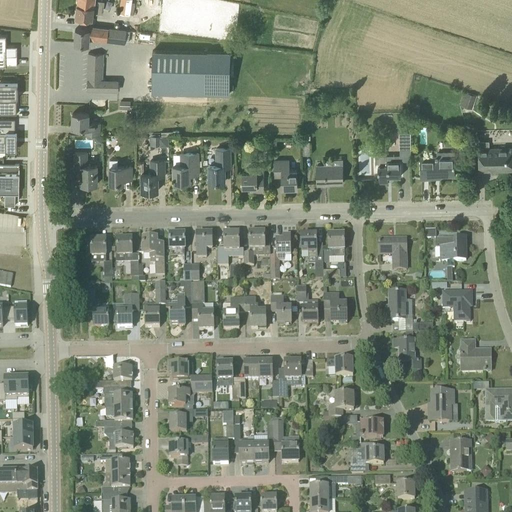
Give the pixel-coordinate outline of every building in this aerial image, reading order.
[(77,0),(76,16),(76,17),(93,19),(94,11),(103,12),(105,1),(96,0),(120,0),(119,12),(130,13),(131,0),(77,0)] [(244,0),(229,0),(230,4),(201,3),(201,2),(173,1),(172,16),(204,17),(244,18),(244,0)] [(75,29),(75,42),(75,44),(89,44),(89,39),(107,41),(125,43),(127,30),(109,28),(90,26),(90,30),(75,29)] [(17,56),(6,56),(6,36),(0,36),(0,66),(17,66),(17,56)] [(231,53),(153,51),(152,92),(230,93),(231,53)] [(88,53),(87,90),(103,91),(104,54),(88,53)] [(17,83),(0,82),(0,114),(17,114),(17,83)] [(464,91),(459,104),(472,109),(477,95),(464,91)] [(72,128),(86,128),(85,135),(100,135),(100,123),(89,122),(89,113),(78,113),(78,114),(73,114),(72,128)] [(0,119),(0,151),(7,151),(7,150),(15,150),(15,127),(7,127),(7,119),(0,119)] [(399,133),(399,150),(411,150),(410,133),(399,133)] [(151,136),(151,145),(169,145),(169,136),(151,136)] [(225,182),(225,168),(231,167),(230,149),(216,149),(216,165),(208,165),(209,181),(216,181),(216,182),(225,182)] [(511,149),(480,150),(480,171),(511,170),(511,149)] [(81,166),(82,185),(97,184),(97,165),(87,165),(87,152),(75,153),(75,166),(81,166)] [(436,152),(436,157),(420,157),(421,178),(434,177),(434,175),(453,175),(453,152),(436,152)] [(181,155),(174,155),(174,166),(173,166),(173,183),(190,182),(190,175),(199,175),(198,153),(181,153),(181,155)] [(401,176),(401,161),(387,161),(387,155),(375,156),(375,166),(378,166),(378,172),(379,182),(388,182),(388,180),(393,180),(393,176),(401,176)] [(282,188),(297,188),(297,170),(289,170),(289,160),(274,160),(275,177),(282,176),(282,188)] [(142,191),(158,191),(158,177),(164,177),(164,161),(150,161),(151,173),(142,173),(142,191)] [(342,165),(324,165),(317,166),(317,184),(342,183),(342,165)] [(249,166),(249,172),(242,172),(242,187),(250,187),(250,193),(264,193),(263,166),(249,166)] [(110,167),(110,184),(124,184),(123,180),(132,179),(132,167),(110,167)] [(0,173),(0,192),(5,193),(5,205),(15,205),(16,193),(19,193),(20,174),(14,174),(0,173)] [(0,226),(17,227),(17,214),(0,213),(0,226)] [(257,249),(265,249),(264,233),(249,234),(250,249),(250,254),(244,254),(244,266),(254,266),(254,256),(257,256),(257,249)] [(207,251),(212,251),(212,234),(197,235),(197,258),(207,258),(207,251)] [(239,252),(239,234),(224,234),(224,252),(239,252)] [(176,251),(184,251),(185,251),(185,235),(170,235),(170,251),(171,258),(176,258),(176,251)] [(344,258),(344,252),(344,235),(328,236),(328,259),(344,258)] [(317,259),(317,236),(301,236),(301,253),(309,253),(309,259),(317,259)] [(270,257),(270,267),(270,281),(279,281),(279,267),(279,263),(284,262),(284,257),(291,257),(291,237),(283,237),(283,241),(276,242),(276,257),(270,257)] [(165,276),(165,259),(164,245),(157,245),(157,239),(143,240),(144,256),(151,255),(151,259),(151,264),(155,264),(155,276),(165,276)] [(466,261),(464,261),(464,249),(466,249),(466,245),(464,245),(464,240),(466,240),(465,239),(436,240),(436,249),(441,249),(441,262),(447,262),(447,265),(447,269),(447,276),(451,276),(451,269),(454,269),(454,265),(454,262),(466,261)] [(91,241),(92,258),(106,257),(106,240),(91,241)] [(131,263),(131,278),(131,283),(139,283),(139,278),(139,268),(138,262),(133,262),(132,256),(133,256),(132,240),(117,240),(118,257),(125,256),(125,263),(131,263)] [(406,240),(379,241),(379,258),(393,258),(393,273),(406,272),(406,257),(406,250),(406,240)] [(112,279),(112,264),(104,264),(104,279),(112,279)] [(323,280),(323,272),(323,264),(315,264),(315,280),(323,280)] [(228,282),(228,266),(218,266),(218,282),(228,282)] [(191,267),(191,282),(199,282),(199,267),(191,267)] [(340,272),(323,272),(323,280),(340,280),(340,272)] [(179,328),(185,328),(185,308),(192,308),(191,285),(191,283),(180,283),(180,289),(184,289),(184,296),(180,296),(178,298),(178,302),(170,302),(171,325),(179,325),(179,328)] [(155,292),(155,306),(144,306),(145,328),(160,328),(159,306),(165,305),(165,284),(155,284),(155,292)] [(202,285),(191,285),(192,308),(192,322),(199,322),(199,331),(214,331),(214,313),(203,313),(202,285)] [(303,303),(303,309),(302,309),(302,325),(318,325),(318,309),(318,303),(309,303),(309,297),(305,297),(305,288),(297,289),(297,304),(303,303)] [(472,293),(462,293),(442,293),(442,310),(453,309),(454,323),(470,323),(470,301),(472,301),(472,293)] [(386,322),(396,322),(406,322),(405,294),(389,294),(389,307),(386,307),(386,322)] [(87,310),(96,310),(95,295),(86,295),(87,310)] [(331,325),(347,324),(346,305),(338,305),(338,296),(324,296),(324,311),(331,311),(331,325)] [(133,328),(132,312),(139,312),(139,297),(124,297),(125,311),(117,311),(117,312),(113,312),(113,324),(117,324),(118,329),(133,328)] [(283,299),(274,299),(271,299),(271,314),(277,314),(277,326),(291,325),(291,308),(283,308),(283,299)] [(239,313),(245,313),(244,300),(231,301),(231,305),(223,306),(224,331),(239,330),(239,313)] [(255,300),(244,300),(245,313),(250,313),(251,330),(266,330),(265,313),(257,313),(257,308),(255,308),(255,300)] [(3,322),(9,321),(9,309),(3,309),(3,305),(0,304),(0,327),(3,328),(3,322)] [(27,308),(9,309),(9,321),(15,321),(15,327),(28,326),(27,308)] [(109,312),(93,313),(94,329),(109,329),(109,312)] [(432,325),(413,325),(413,333),(432,333),(432,325)] [(405,334),(406,342),(393,342),(393,350),(399,350),(399,364),(406,364),(406,372),(422,371),(421,361),(414,361),(414,341),(413,342),(413,334),(405,334)] [(491,351),(481,351),(475,351),(475,342),(461,342),(461,367),(476,367),(476,372),(491,372),(491,351)] [(327,369),(336,369),(336,377),(353,377),(352,361),(327,362),(327,369)] [(177,366),(169,366),(169,374),(173,374),(173,380),(188,380),(188,365),(186,365),(186,364),(186,363),(184,362),(179,362),(177,363),(177,364),(177,366)] [(313,362),(305,362),(305,378),(313,378),(313,362)] [(244,364),(245,374),(245,381),(259,380),(258,363),(244,364)] [(272,363),(258,363),(259,380),(273,380),(273,373),(272,363)] [(285,383),(279,383),(279,399),(288,399),(288,387),(301,387),(301,363),(285,363),(285,383)] [(239,401),(239,400),(239,387),(239,384),(233,384),(233,380),(233,364),(218,364),(218,381),(226,381),(226,388),(232,388),(232,401),(239,401)] [(87,390),(103,390),(119,389),(131,389),(131,383),(132,383),(132,369),(114,369),(114,383),(87,383),(87,390)] [(17,379),(17,397),(29,397),(29,392),(32,392),(32,385),(29,385),(29,378),(17,379)] [(192,378),(192,386),(212,386),(212,378),(192,378)] [(0,397),(17,397),(17,379),(5,379),(5,385),(0,385),(0,397)] [(192,395),(196,395),(212,395),(212,386),(192,386),(192,395)] [(119,396),(119,389),(103,390),(104,396),(114,396),(114,409),(133,409),(132,396),(119,396)] [(511,391),(506,392),(486,392),(486,422),(511,421),(511,391)] [(170,407),(180,407),(193,407),(193,399),(190,399),(190,393),(169,393),(170,407)] [(429,423),(439,423),(450,423),(450,403),(454,403),(453,393),(432,393),(432,407),(428,407),(429,423)] [(329,419),(335,418),(343,418),(342,411),(354,411),(353,395),(335,396),(336,407),(329,407),(329,419)] [(96,430),(104,430),(120,429),(120,423),(133,423),(133,409),(114,409),(106,410),(106,418),(111,418),(112,419),(115,419),(115,423),(104,423),(104,424),(96,424),(96,430)] [(207,412),(183,412),(183,418),(170,419),(170,434),(187,433),(187,425),(193,425),(192,419),(207,419),(207,412)] [(223,413),(223,425),(234,425),(234,413),(223,413)] [(364,446),(364,439),(373,439),(383,439),(383,424),(357,424),(357,418),(347,418),(343,418),(335,418),(335,426),(356,426),(356,437),(351,437),(351,446),(364,446)] [(13,439),(31,439),(31,427),(25,427),(25,421),(13,421),(13,439)] [(283,464),(298,463),(298,455),(299,455),(299,446),(291,447),(291,440),(283,440),(282,424),(274,424),(274,428),(274,441),(274,447),(282,447),(283,464)] [(133,436),(120,436),(120,429),(104,430),(104,436),(115,436),(115,444),(109,444),(109,453),(116,453),(116,450),(134,449),(133,436)] [(187,467),(187,458),(187,445),(191,445),(208,445),(208,438),(179,438),(179,444),(170,445),(171,459),(177,459),(178,467),(187,467)] [(32,451),(31,439),(13,439),(13,451),(32,451)] [(240,465),(255,464),(254,446),(248,446),(248,441),(240,442),(240,465)] [(451,473),(458,473),(471,473),(471,443),(451,443),(451,450),(453,450),(453,464),(451,464),(451,473)] [(254,446),(255,464),(269,464),(268,446),(254,446)] [(213,447),(213,455),(213,465),(229,465),(228,447),(213,447)] [(358,466),(354,466),(350,466),(351,474),(363,474),(363,466),(383,465),(383,451),(367,451),(361,451),(357,451),(358,466)] [(106,476),(112,476),(130,475),(130,462),(117,462),(117,456),(101,456),(101,462),(112,462),(112,469),(106,469),(106,476)] [(18,473),(17,473),(17,494),(18,494),(18,492),(28,492),(38,492),(37,472),(23,473),(18,473)] [(0,494),(17,494),(17,473),(16,473),(0,473),(0,494)] [(102,489),(102,496),(117,496),(117,489),(130,489),(130,475),(112,476),(112,489),(102,489)] [(390,486),(390,478),(375,478),(375,487),(390,486)] [(397,485),(397,495),(398,501),(414,500),(414,485),(397,485)] [(310,488),(311,502),(328,502),(328,487),(310,488)] [(465,511),(481,511),(481,502),(486,502),(486,493),(470,493),(470,502),(465,502),(465,511)] [(130,511),(131,502),(118,502),(117,496),(102,496),(102,502),(102,511),(130,511)] [(251,511),(251,498),(236,499),(235,511),(251,511)] [(261,498),(261,508),(261,511),(276,511),(277,498),(261,498)] [(224,511),(225,509),(225,499),(211,499),(211,511),(224,511)] [(184,511),(184,500),(172,500),(172,508),(165,508),(165,511),(184,511)] [(184,500),(184,511),(204,511),(204,502),(196,503),(196,500),(184,500)] [(310,511),(328,511),(328,502),(311,502),(310,511)]
